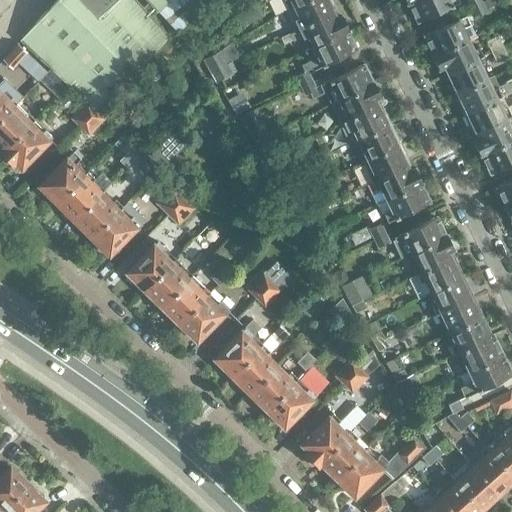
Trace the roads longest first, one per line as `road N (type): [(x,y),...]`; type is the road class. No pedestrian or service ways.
road 1 (residential): [(309,511),(141,333),(0,202)]
road 2 (residential): [(511,298),(367,0)]
road 3 (primary): [(243,511),(109,395),(0,325)]
road 4 (residential): [(124,511),(0,389)]
